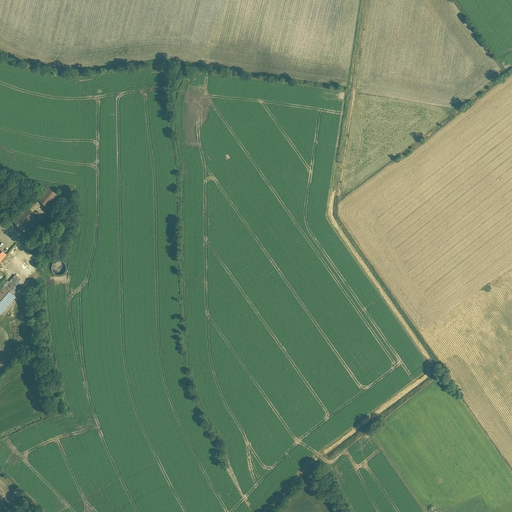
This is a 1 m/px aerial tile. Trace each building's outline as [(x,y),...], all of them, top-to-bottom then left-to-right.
[(33,199),(46,208),(55,193),(42,185),(33,199)] [(21,230),(37,217),(27,205),(11,218),(21,230)] [(62,272),(64,262),(53,260),(51,271),(62,272)] [(13,295),(24,282),(17,276),(11,283),(8,281),(3,287),(13,295)] [(0,314),(15,297),(13,295),(3,287),(0,290),(0,314)]
